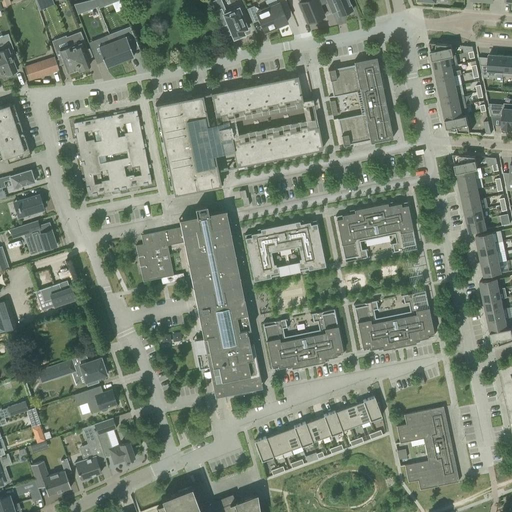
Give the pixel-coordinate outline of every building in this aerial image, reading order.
[(95,0),(88,0),(73,4),(77,14),(98,6),(95,0)] [(304,0),(298,3),(307,23),(323,16),(319,5),(326,2),(325,0),(304,0)] [(325,0),(326,2),(331,13),(337,11),(337,13),(341,12),(342,14),(344,13),(345,15),(351,13),(350,11),(352,10),(347,0),(325,0)] [(267,7),(276,28),(283,25),(283,24),(287,22),(279,2),(267,7)] [(276,28),(267,7),(255,12),(264,32),(268,30),(268,31),(276,28)] [(222,8),(214,11),(220,27),(227,25),(233,39),(236,38),(236,40),(243,37),(242,36),(244,35),(243,31),(247,29),(238,8),(224,14),(222,8)] [(133,56),(125,35),(117,39),(114,32),(109,34),(120,61),(133,56)] [(14,64),(10,54),(14,53),(14,52),(8,33),(0,36),(0,58),(6,73),(7,73),(8,75),(15,73),(14,70),(16,69),(14,64)] [(120,61),(109,34),(103,36),(106,43),(98,46),(106,67),(120,61)] [(69,43),(68,43),(78,70),(79,69),(82,71),(87,69),(88,66),(89,66),(83,50),(87,49),(82,35),(77,37),(79,41),(69,44),(69,43)] [(67,40),(53,45),(55,51),(58,59),(61,57),(67,72),(77,68),(78,70),(68,43),(67,40)] [(433,59),(433,60),(450,56),(454,55),(451,45),(429,43),(431,57),(432,56),(433,59)] [(488,65),(480,65),(483,77),(488,78),(488,75),(503,76),(505,56),(489,54),(488,65)] [(433,60),(435,69),(452,66),(458,65),(456,55),(454,55),(450,56),(433,60)] [(511,56),(505,56),(503,76),(511,76),(511,56)] [(24,67),(28,80),(58,70),(54,57),(24,67)] [(327,70),(333,96),(356,91),(361,114),(337,118),(343,145),(369,140),(370,143),(392,138),(376,57),(353,61),(354,64),(327,70)] [(435,69),(437,79),(454,76),(452,66),(435,69)] [(210,93),(215,116),(225,114),(226,116),(234,115),(233,112),(242,110),(243,113),(251,111),(250,109),(259,107),(260,109),(268,108),(267,105),(276,103),(277,106),(285,104),(284,102),(293,100),(294,102),(305,100),(306,105),(311,104),(311,106),(313,105),(311,93),(301,95),(297,75),(210,93)] [(437,79),(439,89),(456,86),(454,76),(437,79)] [(439,89),(441,99),(458,95),(456,86),(439,89)] [(155,104),(173,194),(220,184),(214,154),(211,154),(206,126),(208,125),(202,94),(155,104)] [(441,99),(443,109),(460,105),(458,95),(441,99)] [(337,114),(334,100),(329,101),(332,116),(332,115),(337,114)] [(0,139),(7,163),(27,156),(25,151),(29,150),(24,136),(21,137),(18,128),(21,127),(16,111),(13,112),(10,103),(0,106),(0,139)] [(503,104),(488,103),(491,116),(502,117),(502,127),(511,128),(511,103),(503,103),(503,104)] [(443,109),(445,119),(462,115),(460,105),(443,109)] [(136,110),(120,113),(122,123),(130,122),(132,132),(124,133),(124,135),(126,145),(143,141),(136,110)] [(120,113),(104,116),(111,148),(126,145),(124,135),(117,137),(115,127),(123,125),(122,123),(120,113)] [(462,115),(445,119),(446,119),(446,121),(445,122),(447,130),(470,132),(466,114),(462,115)] [(88,120),(90,130),(90,132),(98,130),(100,140),(93,142),(95,151),(111,148),(104,116),(88,120)] [(73,123),(79,154),(95,151),(93,142),(93,140),(85,141),(83,132),(90,130),(88,120),(73,123)] [(220,138),(231,136),(238,134),(235,124),(217,127),(220,138)] [(239,139),(232,140),(230,140),(235,165),(232,166),(233,167),(322,148),(317,125),(307,127),(307,125),(299,126),(299,129),(290,131),(290,128),(282,130),(282,132),(273,134),(273,132),(265,133),(265,136),(256,138),(256,135),(248,137),(248,139),(239,141),(239,139)] [(143,141),(126,145),(111,148),(112,154),(126,151),(127,158),(128,157),(145,154),(143,141)] [(111,148),(95,151),(79,154),(82,167),(98,163),(99,163),(98,157),(112,154),(111,148)] [(151,183),(145,154),(128,157),(130,165),(130,167),(138,165),(140,175),(133,176),(135,187),(151,183)] [(456,170),(457,172),(473,169),(478,168),(475,156),(452,154),(455,170),(456,170)] [(135,187),(133,176),(132,174),(125,176),(123,166),(130,165),(128,157),(127,158),(113,160),(119,190),(135,187)] [(99,163),(98,163),(99,171),(106,169),(108,179),(101,181),(101,183),(103,193),(119,190),(113,160),(99,163)] [(98,163),(82,167),(88,196),(103,193),(101,183),(94,184),(92,175),(100,173),(99,171),(98,163)] [(34,182),(30,169),(30,168),(9,174),(2,176),(0,176),(0,187),(5,186),(3,181),(10,179),(13,188),(34,182)] [(457,172),(459,182),(476,179),(473,169),(457,172)] [(459,182),(461,192),(478,188),(476,179),(459,182)] [(461,192),(463,202),(480,198),(478,188),(461,192)] [(239,191),(240,199),(242,199),(243,206),(249,205),(247,197),(246,197),(244,189),(239,191)] [(21,217),(44,210),(39,194),(16,201),(21,217)] [(463,202),(465,212),(482,208),(480,198),(463,202)] [(352,212),(335,216),(344,261),(368,256),(366,248),(361,249),(358,237),(393,230),(396,242),(390,243),(392,252),(416,247),(406,201),(389,205),(388,202),(352,209),(352,212)] [(178,219),(180,227),(141,235),(142,243),(135,245),(142,281),(160,277),(160,276),(164,275),(164,277),(173,275),(167,245),(183,242),(202,337),(197,338),(203,368),(208,367),(214,397),(261,387),(252,342),(249,342),(246,329),(250,328),(249,326),(225,209),(208,213),(206,205),(194,207),(196,215),(178,219)] [(465,212),(467,222),(484,218),(482,208),(465,212)] [(484,218),(467,222),(468,226),(467,226),(469,232),(486,229),(484,218)] [(12,238),(31,232),(37,252),(56,245),(49,222),(39,226),(37,221),(37,220),(9,229),(9,230),(12,238)] [(325,265),(315,220),(299,223),(299,220),(260,228),(260,231),(244,234),(253,280),(270,276),(270,273),(276,271),(275,263),(273,263),(270,251),(298,245),(300,258),(298,258),(300,266),(307,265),(308,269),(325,265)] [(477,242),(478,246),(503,241),(501,230),(475,236),(477,242)] [(479,252),(480,256),(497,252),(505,250),(503,241),(478,246),(479,252)] [(480,256),(482,266),(499,262),(497,252),(480,256)] [(499,262),(482,266),(483,270),(482,270),(484,276),(501,273),(499,262)] [(482,292),(499,288),(497,278),(479,282),(481,288),(482,292)] [(54,306),(75,298),(70,285),(60,289),(58,282),(59,282),(59,281),(35,290),(39,289),(43,300),(51,297),(54,306)] [(482,292),(484,302),(501,298),(499,288),(482,292)] [(377,300),(353,305),(362,351),(380,347),(380,350),(417,342),(416,340),(434,336),(424,290),(400,295),(402,303),(408,302),(410,314),(375,321),(373,309),(379,308),(377,300)] [(484,302),(486,312),(503,308),(501,298),(484,302)] [(6,299),(0,301),(0,316),(5,331),(5,332),(16,328),(6,299)] [(262,323),(271,369),(286,366),(286,369),(287,369),(329,360),(328,357),(343,354),(334,308),(309,313),(311,322),(317,321),(319,333),(285,340),(282,328),(288,327),(286,318),(262,323)] [(486,312),(488,322),(505,318),(503,308),(486,312)] [(488,322),(490,332),(507,328),(505,318),(488,322)] [(507,328),(490,332),(491,335),(493,347),(511,339),(511,331),(511,327),(507,328)] [(103,366),(100,357),(79,364),(79,365),(74,366),(71,358),(37,370),(42,382),(78,370),(80,376),(82,375),(85,382),(87,386),(98,382),(97,378),(106,374),(106,372),(107,372),(105,366),(103,366)] [(500,380),(501,383),(511,379),(511,364),(499,369),(498,369),(498,371),(499,371),(502,379),(500,380)] [(504,396),(504,397),(511,394),(511,379),(501,383),(502,387),(503,387),(506,396),(504,396)] [(107,406),(110,405),(116,403),(111,390),(103,392),(99,394),(97,386),(73,394),(77,406),(87,402),(90,412),(100,409),(101,410),(103,411),(106,410),(107,408),(107,406)] [(381,416),(378,409),(379,408),(378,402),(376,403),(374,396),(362,400),(362,401),(363,401),(370,419),(369,420),(381,416)] [(25,401),(7,407),(10,415),(27,409),(25,401)] [(363,401),(362,401),(353,404),(360,423),(369,420),(370,419),(363,401)] [(360,423),(353,404),(344,408),(351,426),(360,423)] [(351,426),(344,408),(335,411),(334,411),(341,430),(342,430),(351,426)] [(456,468),(445,419),(443,419),(441,408),(431,410),(431,408),(403,414),(405,424),(396,426),(399,443),(423,438),(427,460),(404,465),(407,482),(417,480),(419,489),(446,484),(446,482),(456,480),(454,469),(456,468)] [(341,430),(334,411),(335,411),(334,410),(323,415),(324,415),(331,434),(330,434),(330,435),(342,430),(341,430)] [(324,415),(323,415),(314,419),(321,437),(330,434),(331,434),(324,415)] [(112,417),(93,424),(105,457),(110,455),(113,464),(124,460),(124,461),(134,457),(129,441),(119,444),(119,445),(111,447),(106,431),(116,428),(112,417)] [(321,437),(314,419),(305,422),(304,422),(311,441),(312,441),(321,437)] [(311,441),(304,422),(305,422),(293,426),(294,426),(301,445),(300,445),(301,446),(312,442),(312,441),(311,441)] [(105,457),(93,424),(82,428),(91,454),(83,457),(83,460),(74,463),(80,479),(83,478),(84,481),(91,477),(91,475),(95,474),(95,473),(99,471),(100,472),(101,472),(97,463),(105,460),(105,457)] [(294,426),(293,426),(284,430),(291,449),(300,445),(301,445),(294,426)] [(291,449),(284,430),(275,433),(282,452),(291,449)] [(282,452),(275,433),(265,437),(272,456),(282,452)] [(272,456),(265,437),(265,436),(254,441),(256,448),(257,454),(258,453),(261,460),(272,456)] [(35,443),(30,445),(32,452),(38,450),(35,443)] [(26,454),(24,448),(18,450),(20,457),(26,454)] [(0,455),(0,484),(3,483),(0,475),(0,472),(2,472),(0,467),(11,463),(7,453),(0,455)] [(66,458),(60,460),(64,470),(66,474),(71,472),(66,458)] [(38,487),(44,485),(47,495),(70,487),(64,470),(47,476),(42,460),(30,465),(38,487)] [(29,492),(28,490),(37,487),(35,480),(19,485),(22,494),(29,492)] [(160,497),(163,505),(155,508),(157,511),(259,511),(256,493),(233,501),(237,510),(231,511),(212,511),(209,505),(199,508),(190,486),(160,497)] [(41,499),(37,487),(28,490),(29,492),(32,502),(41,499)] [(9,494),(0,497),(0,508),(13,504),(9,494)]
